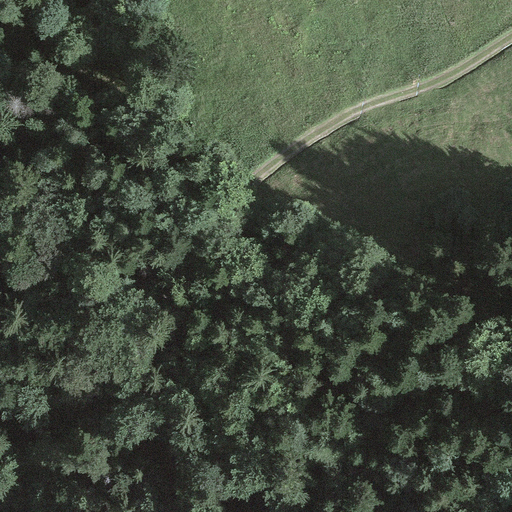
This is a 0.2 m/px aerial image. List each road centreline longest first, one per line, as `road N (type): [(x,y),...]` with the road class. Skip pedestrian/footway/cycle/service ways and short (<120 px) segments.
road 1 (track): [(163,222),(165,271),(241,476),(271,511)]
road 2 (track): [(511,43),(455,78),(322,122),(239,187)]
